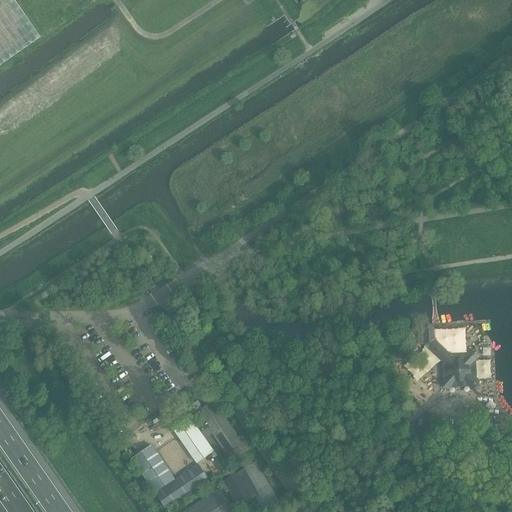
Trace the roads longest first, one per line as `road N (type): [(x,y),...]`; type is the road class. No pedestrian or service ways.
road 1 (unknown): [(329,511),(198,324),(202,302),(354,196),(486,120),(511,114)]
road 2 (unclassified): [(0,313),(99,318),(136,310),(511,58)]
